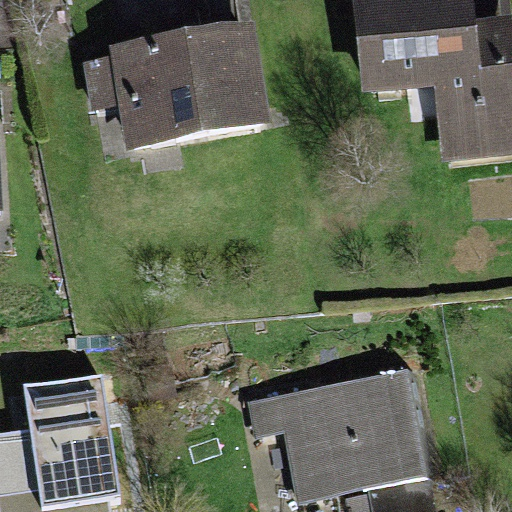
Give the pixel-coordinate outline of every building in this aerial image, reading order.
[(511,70),(498,72),(491,0),(367,0),(376,97),(448,90),(455,166),(511,160),(511,70)] [(283,131),(265,29),(124,53),(142,156),(283,131)] [(0,208),(10,208),(0,43),(0,208)] [(438,481),(415,371),(254,404),(261,440),(292,434),(307,508),(438,481)] [(99,377),(27,388),(34,431),(0,435),(0,493),(2,511),(90,511),(106,510),(104,492),(116,490),(99,377)]
